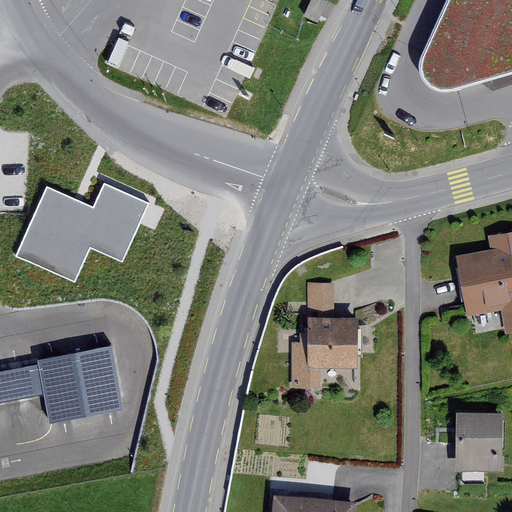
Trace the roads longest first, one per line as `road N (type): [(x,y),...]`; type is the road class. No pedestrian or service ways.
road 1 (residential): [(413,198),(409,511)]
road 2 (secondary): [(190,511),(226,352),(265,236)]
road 3 (residential): [(239,169),(123,122),(77,89),(34,40)]
road 4 (secondary): [(300,149),(367,0)]
